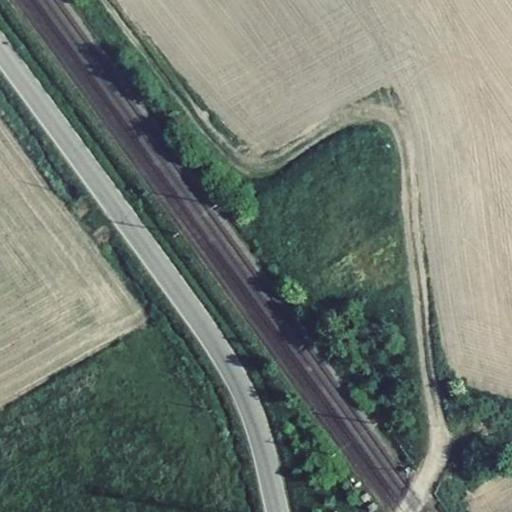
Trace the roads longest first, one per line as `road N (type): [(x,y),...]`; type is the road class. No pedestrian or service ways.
road 1 (tertiary): [(0,49),(229,368),(257,431),(277,511)]
road 2 (track): [(405,511),(432,467),(437,434),(399,120)]
